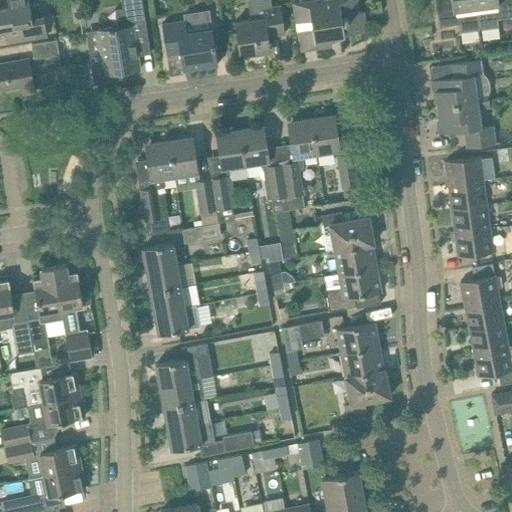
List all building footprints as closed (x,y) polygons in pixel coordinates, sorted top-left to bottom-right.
[(40,3),(29,5),(28,0),(7,0),(9,9),(0,10),(0,34),(13,32),(15,41),(48,36),(44,14),(42,15),(40,3)] [(139,70),(136,48),(148,46),(149,54),(150,53),(141,0),(120,0),(122,8),(115,9),(118,27),(99,30),(104,62),(91,64),(94,84),(122,80),(121,73),(139,70)] [(235,22),(240,55),(270,50),(268,36),(285,33),(281,5),(272,7),(271,0),(247,0),(251,19),(235,22)] [(338,0),(309,5),(315,45),(332,43),(331,37),(365,32),(362,12),(357,13),(355,0),(338,0)] [(479,27),(474,0),(435,0),(439,27),(459,24),(460,30),(479,27)] [(511,0),(474,0),(479,27),(499,25),(498,19),(511,17),(511,0)] [(162,24),(164,35),(167,55),(180,52),(183,70),(218,65),(212,28),(187,32),(185,20),(162,24)] [(31,43),(34,58),(59,54),(57,39),(31,43)] [(35,93),(29,58),(0,63),(0,90),(21,87),(22,95),(35,93)] [(434,81),(438,107),(489,101),(488,93),(490,91),(490,87),(490,83),(488,79),(486,76),(482,74),(480,59),(451,64),(451,65),(454,64),(455,77),(431,80),(431,81),(434,81)] [(489,101),(438,107),(441,132),(438,132),(439,134),(465,130),(467,148),(495,144),(492,125),(481,126),(478,109),(490,108),(489,101)] [(329,115),(310,118),(315,154),(340,150),(336,120),(329,115)] [(294,162),(282,164),(289,210),(305,208),(303,194),(302,194),(298,170),(303,169),(303,156),(315,154),(310,118),(293,121),(288,127),(294,162)] [(273,212),(289,210),(282,164),(270,166),(265,131),(258,126),(238,129),(244,165),(246,165),(248,177),(258,175),(263,180),(267,179),(270,199),(271,199),(273,212)] [(222,169),(244,165),(238,129),(222,132),(217,138),(222,169)] [(187,137),(169,140),(168,141),(173,176),(174,176),(198,172),(193,142),(187,137)] [(173,176),(168,141),(151,143),(146,150),(151,180),(152,180),(152,187),(140,189),(145,221),(161,219),(156,188),(165,187),(163,178),(173,176)] [(337,156),(342,187),(358,185),(353,153),(337,156)] [(445,161),(448,185),(483,180),(480,156),(445,161)] [(226,176),(211,178),(218,222),(233,219),(232,209),(226,176)] [(202,225),(218,222),(211,178),(194,181),(202,225)] [(448,185),(452,209),(487,204),(483,180),(448,185)] [(358,186),(347,188),(343,189),(344,199),(360,196),(358,186)] [(452,209),(455,233),(490,228),(487,204),(452,209)] [(322,216),(320,216),(322,226),(324,225),(329,224),(331,232),(336,260),(373,253),(371,243),(374,244),(369,216),(343,221),(342,213),(322,216)] [(169,231),(167,218),(161,219),(145,221),(147,234),(169,231)] [(181,229),(183,243),(219,236),(217,223),(181,229)] [(490,228),(455,233),(458,257),(493,252),(490,228)] [(247,239),(249,251),(259,249),(257,237),(247,239)] [(143,248),(147,270),(176,264),(172,243),(162,244),(143,248)] [(285,260),(282,243),(266,246),(269,263),(285,260)] [(259,249),(249,251),(251,263),(261,261),(259,249)] [(336,261),(340,279),(377,272),(374,254),(336,261)] [(269,263),(273,281),(282,279),(279,261),(269,263)] [(53,266),(62,318),(66,336),(79,334),(74,306),(83,305),(77,268),(67,270),(66,264),(53,266)] [(147,270),(151,291),(180,286),(176,264),(147,270)] [(40,317),(29,319),(34,351),(37,366),(53,363),(46,321),(62,318),(53,266),(41,268),(42,274),(32,276),(40,317)] [(377,272),(340,279),(341,289),(327,291),(330,310),(357,305),(355,296),(381,291),(377,272)] [(460,282),(465,305),(499,299),(495,275),(460,282)] [(8,276),(0,277),(0,315),(14,313),(8,276)] [(255,282),(257,293),(267,291),(265,279),(255,282)] [(282,279),(273,281),(276,298),(286,296),(284,286),(282,279)] [(151,291),(155,313),(184,307),(180,286),(151,291)] [(270,304),(267,291),(257,293),(260,306),(270,304)] [(465,305),(469,329),(504,322),(499,299),(465,305)] [(184,307),(155,313),(159,334),(200,327),(196,305),(184,307)] [(34,351),(29,319),(12,322),(17,353),(34,351)] [(288,358),(298,356),(297,350),(304,348),(302,340),(325,335),(322,320),(282,327),(288,358)] [(337,329),(340,348),(378,341),(374,322),(337,329)] [(469,329),(474,353),(509,346),(504,322),(469,329)] [(66,336),(70,361),(92,357),(88,332),(79,334),(66,336)] [(340,348),(344,367),(381,359),(378,341),(340,348)] [(202,378),(198,356),(209,355),(207,343),(181,348),(183,359),(156,364),(160,385),(190,380),(190,381),(202,378)] [(511,364),(510,357),(511,356),(511,345),(509,346),(474,353),(478,377),(498,373),(500,385),(511,382),(511,364)] [(269,354),(271,366),(281,364),(279,351),(269,354)] [(301,374),(298,356),(288,358),(291,376),(301,374)] [(381,360),(344,367),(350,403),(344,404),(346,413),(366,409),(365,401),(390,396),(384,369),(382,370),(381,360)] [(284,376),(281,364),(271,366),(273,378),(284,376)] [(23,386),(27,406),(80,394),(75,372),(43,379),(41,366),(10,373),(13,388),(23,386)] [(160,385),(164,407),(205,399),(202,378),(190,381),(190,380),(160,385)] [(274,387),(276,397),(277,397),(277,396),(287,394),(285,385),(274,387)] [(511,390),(491,394),(495,414),(511,411),(511,390)] [(1,429),(4,446),(31,441),(28,428),(85,416),(80,394),(27,406),(30,420),(28,423),(1,429)] [(279,408),(289,406),(287,394),(277,396),(277,397),(279,408)] [(164,407),(167,429),(198,423),(194,402),(164,407)] [(292,418),(289,406),(279,408),(281,420),(292,418)] [(215,441),(211,421),(198,423),(167,429),(171,450),(191,447),(202,445),(201,444),(215,441)] [(255,446),(252,430),(221,436),(224,452),(255,446)] [(302,469),(323,465),(318,439),(297,443),(299,455),(302,469)] [(31,441),(4,446),(8,464),(26,461),(30,477),(81,467),(76,445),(34,454),(31,441)] [(297,443),(287,446),(288,455),(289,457),(299,455),(297,443)] [(287,446),(275,448),(276,457),(288,455),(287,446)] [(276,457),(275,448),(262,450),(263,459),(276,457)] [(242,454),(230,457),(231,466),(233,476),(246,474),(242,454)] [(218,469),(231,466),(230,457),(217,459),(218,469)] [(185,466),(190,491),(211,487),(206,462),(185,466)] [(1,501),(3,511),(39,511),(46,511),(43,498),(85,489),(81,467),(30,477),(33,494),(1,501)] [(322,478),(324,492),(361,485),(358,471),(322,478)] [(324,492),(327,507),(363,499),(361,485),(324,492)] [(327,507),(328,511),(365,511),(363,499),(327,507)] [(161,510),(161,511),(198,511),(197,503),(161,510)]
